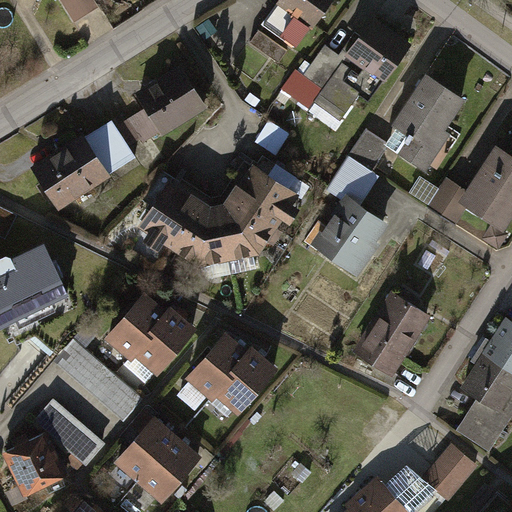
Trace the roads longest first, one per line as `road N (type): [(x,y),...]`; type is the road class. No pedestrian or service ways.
road 1 (residential): [(0,125),(200,0)]
road 2 (residential): [(511,252),(416,392)]
